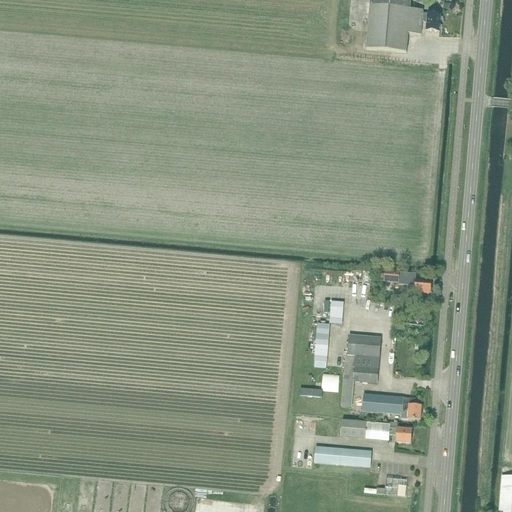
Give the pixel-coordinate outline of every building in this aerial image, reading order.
[(410,10),(411,0),(370,0),(366,50),(406,54),(408,34),(421,35),(422,22),(427,23),(426,31),(439,33),(441,16),(423,14),(423,11),(410,10)] [(400,274),(400,271),(397,271),(397,273),(385,272),(385,274),(380,273),(379,284),(384,284),(384,282),(398,283),(400,274)] [(413,280),(413,275),(400,274),(398,283),(398,285),(409,286),(409,280),(413,280)] [(432,282),(413,280),(409,280),(409,286),(408,292),(415,292),(415,293),(431,294),(432,282)] [(334,298),(333,321),(346,322),(347,299),(334,298)] [(377,385),(381,339),(349,336),(348,356),(356,357),(355,367),(347,366),(345,382),(377,385)] [(324,387),(342,388),(343,370),(325,370),(324,387)] [(300,387),(299,400),(340,402),(340,389),(300,387)] [(376,397),(364,396),(362,412),(375,413),(395,415),(395,422),(401,422),(401,420),(408,420),(408,421),(420,422),(422,407),(418,407),(419,400),(404,399),(376,397)] [(390,425),(366,424),(342,422),(341,438),(388,442),(389,435),(396,436),(396,443),(411,444),(412,431),(397,430),(389,429),(390,425)] [(370,469),(372,453),(316,448),(314,464),(370,469)] [(511,511),(511,477),(502,477),(498,511),(511,511)] [(399,487),(399,481),(386,480),(384,496),(406,498),(407,488),(399,487)]
